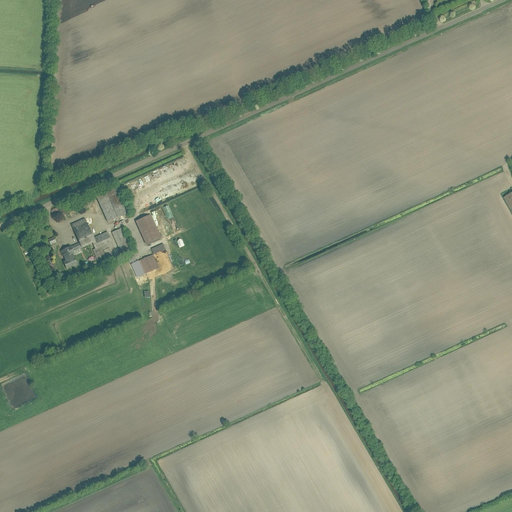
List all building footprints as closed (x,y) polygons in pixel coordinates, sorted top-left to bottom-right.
[(95,195),(108,223),(125,215),(113,187),(95,195)] [(511,192),(502,197),(511,216),(511,192)] [(164,207),(170,223),(175,221),(168,205),(164,207)] [(150,215),(134,222),(144,245),(160,238),(150,215)] [(84,220),(71,226),(79,244),(81,248),(94,242),(84,220)] [(122,228),(111,233),(119,251),(130,246),(122,228)] [(108,249),(114,246),(107,232),(94,238),(99,248),(101,252),(108,249)] [(49,246),(55,243),(53,238),(47,240),(49,246)] [(79,244),(71,247),(73,252),(81,248),(79,244)] [(163,245),(151,250),(153,254),(165,249),(163,245)] [(69,248),(60,252),(64,262),(73,257),(69,248)] [(99,248),(92,251),(98,263),(104,260),(101,252),(99,248)] [(104,260),(112,257),(108,249),(101,252),(104,260)] [(129,264),(135,262),(132,254),(126,257),(129,264)] [(153,255),(140,261),(145,273),(158,267),(153,255)] [(65,270),(76,265),(73,257),(64,262),(62,262),(65,270)]
